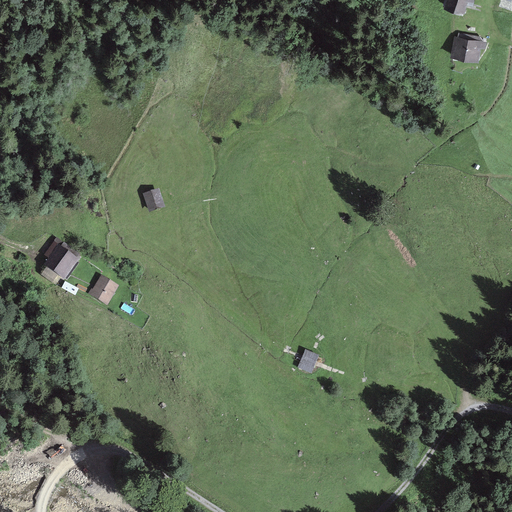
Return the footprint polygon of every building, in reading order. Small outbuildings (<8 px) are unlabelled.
[(474,0),(447,0),(446,5),(465,10),(467,0),(474,2),(474,0)] [(483,40),(456,35),(452,53),(477,58),(479,44),(483,45),(483,40)] [(155,193),(145,196),(151,215),(161,212),(155,193)] [(59,245),(41,270),(56,281),(74,256),(59,245)] [(114,282),(101,275),(90,293),(103,301),(114,282)] [(315,355),(305,351),(298,365),(309,369),(315,355)]
